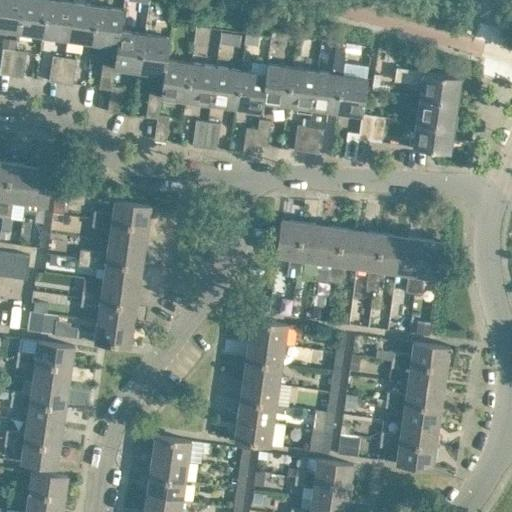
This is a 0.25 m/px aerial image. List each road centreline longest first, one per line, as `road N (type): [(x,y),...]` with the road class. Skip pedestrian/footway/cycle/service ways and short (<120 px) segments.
road 1 (residential): [(95,511),(115,423),(225,266),(234,180)]
road 2 (residential): [(234,180),(497,185)]
road 3 (residential): [(0,107),(31,111),(146,173),(234,180)]
road 4 (residential): [(511,354),(490,272),(497,185)]
